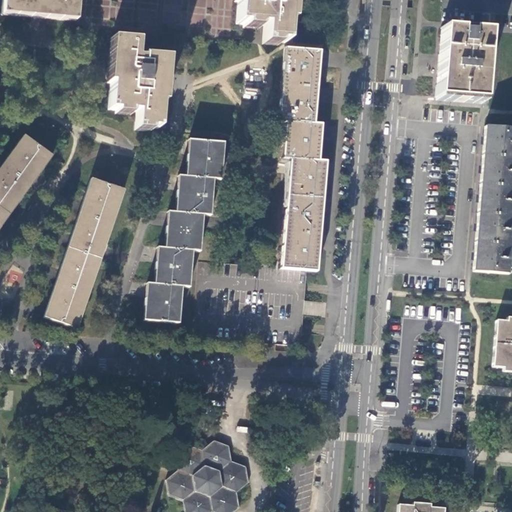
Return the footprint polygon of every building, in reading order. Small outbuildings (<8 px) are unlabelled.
[(76,21),(77,0),(2,0),(1,14),(76,21)] [(234,0),(77,0),(76,21),(75,29),(231,41),(231,38),(234,1),(234,0)] [(234,0),(234,1),(237,2),(236,27),(262,29),(261,43),(284,45),(287,20),(290,21),(291,0),(234,0)] [(434,97),(480,101),(486,32),(439,28),(437,55),(436,65),(435,77),(434,97)] [(111,84),(110,91),(109,109),(116,110),(116,113),(129,114),(130,111),(136,111),(136,118),(135,129),(149,130),(150,127),(158,128),(160,101),(163,101),(166,57),(136,54),(137,40),(111,38),(108,83),(111,84)] [(280,267),(307,269),(315,270),(324,162),(317,161),(320,125),(314,124),(319,51),(284,48),(278,121),(285,122),(282,158),(289,159),(280,267)] [(505,275),(511,192),(511,128),(483,126),(482,141),(479,169),(477,198),(475,227),(472,256),(471,271),(505,275)] [(0,227),(53,156),(25,135),(0,168),(0,227)] [(223,142),(189,139),(186,176),(178,175),(175,212),(168,212),(164,248),(157,248),(154,284),(147,284),(143,320),(178,323),(181,286),(189,287),(192,251),(199,251),(203,215),(210,215),(214,178),(220,179),(223,142)] [(91,178),(44,316),(76,328),(124,190),(91,178)] [(305,289),(306,281),(307,269),(280,267),(228,263),(224,262),(199,260),(192,336),(300,344),(302,328),(302,322),(303,308),(305,289)] [(511,319),(505,319),(505,324),(494,323),(490,368),(500,369),(500,373),(511,373),(511,319)] [(230,511),(237,507),(235,492),(247,482),(244,467),(229,461),(227,445),(212,440),(200,450),(185,445),(174,454),(177,469),(164,479),(167,495),(181,500),(183,511),(230,511)]
